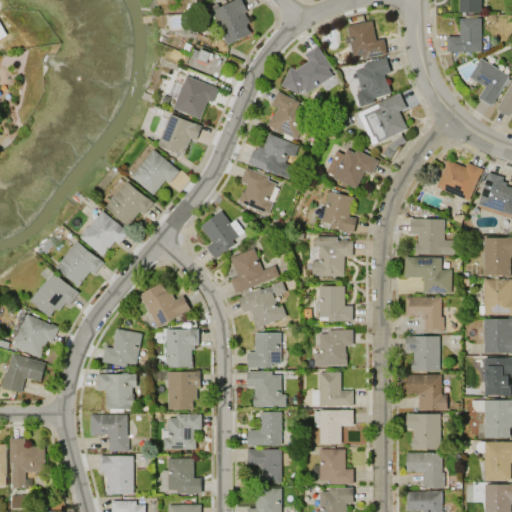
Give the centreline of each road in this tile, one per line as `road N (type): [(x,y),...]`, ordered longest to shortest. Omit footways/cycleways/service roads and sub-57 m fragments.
road 1 (residential): [(86,511),(63,414),(76,349),(199,188),(272,41),(302,16),(341,0)]
road 2 (residential): [(379,511),(379,235),(398,179),(445,118)]
road 3 (residential): [(302,16),(285,0),(409,10),(418,69),(445,118),(511,151)]
road 4 (residential): [(222,511),(214,302),(160,236)]
